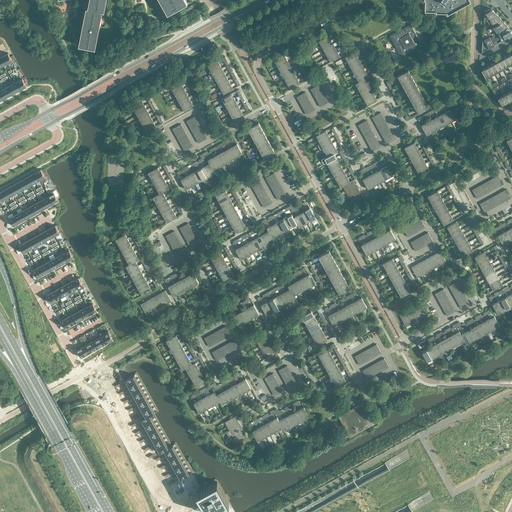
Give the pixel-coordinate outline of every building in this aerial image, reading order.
[(187,4),(184,0),(90,0),(89,8),(87,8),(80,45),(87,47),(94,48),(102,11),(103,11),(105,0),(160,0),(168,14),(178,8),(187,4)] [(484,20),(496,13),(492,9),(491,9),(491,8),(484,10),(484,11),(485,11),(486,12),(484,13),(484,20)] [(489,23),(499,17),(496,13),(484,20),(484,22),(487,20),(489,23)] [(493,27),(503,21),(499,17),(489,23),(490,25),(492,23),(493,27)] [(496,31),(507,25),(503,21),(493,27),(496,31)] [(423,46),(418,37),(416,33),(410,24),(389,36),(402,58),(423,46)] [(501,35),(511,29),(507,25),(496,31),(496,32),(499,30),(501,35)] [(504,40),(511,35),(511,31),(511,29),(501,35),(504,40)] [(322,45),(331,40),(328,36),(329,35),(319,41),(322,45)] [(494,45),(489,37),(482,40),(482,52),(489,48),(494,45)] [(324,49),(333,44),(331,40),(322,45),(324,49)] [(326,53),(335,48),(333,44),(324,49),(326,53)] [(328,57),(337,52),(335,48),(326,53),(328,57)] [(348,61),(357,56),(355,52),(355,51),(345,57),(346,57),(348,61)] [(330,62),(340,56),(337,52),(328,57),(331,61),(330,61),(330,62)] [(8,53),(3,56),(7,63),(8,64),(13,62),(12,60),(10,57),(8,53)] [(277,63),(286,58),(284,54),(274,59),(274,60),(275,59),(277,63)] [(350,65),(359,60),(357,56),(348,61),(350,65)] [(511,64),(507,56),(503,58),(507,67),(511,64)] [(279,68),(288,63),(286,58),(277,63),(279,68)] [(507,67),(503,58),(499,60),(503,69),(507,67)] [(210,69),(219,64),(217,60),(218,60),(217,59),(207,65),(208,65),(210,69)] [(352,69),(361,64),(359,60),(350,65),(352,69)] [(503,69),(499,60),(494,63),(499,71),(503,69)] [(281,72),(290,67),(288,63),(279,68),(281,72)] [(499,71),(494,63),(490,65),(495,74),(499,71)] [(212,73),(222,68),(219,64),(210,69),(212,73)] [(355,73),(364,68),(361,64),(352,69),(355,73)] [(495,74),(490,65),(486,67),(491,76),(495,74)] [(284,76),(293,71),(290,67),(281,72),(284,76)] [(491,76),(486,67),(481,70),(486,78),(491,76)] [(215,77),(224,72),(222,68),(212,73),(215,77)] [(357,77),(366,72),(364,68),(355,73),(357,77)] [(400,80),(410,74),(408,70),(409,70),(408,70),(397,76),(398,76),(400,80)] [(286,80),(295,75),(293,71),(284,76),(286,80)] [(217,81),(226,76),(224,72),(215,77),(217,81)] [(365,78),(369,77),(369,76),(368,76),(366,72),(357,77),(359,82),(365,79),(365,78)] [(403,84),(413,78),(410,74),(400,80),(403,84)] [(288,84),(297,79),(295,75),(286,80),(288,84)] [(219,85),(228,80),(226,76),(217,81),(219,85)] [(22,78),(17,81),(22,89),(26,86),(24,82),(22,78)] [(405,88),(415,83),(413,78),(403,84),(405,88)] [(290,89),(300,83),(297,79),(288,84),(290,88),(290,89)] [(367,83),(365,79),(359,82),(355,84),(356,84),(358,88),(367,83)] [(173,90),(182,85),(180,80),(170,85),(170,86),(171,86),(173,90)] [(222,89),(231,84),(228,80),(219,85),(222,89)] [(22,89),(17,81),(13,83),(17,91),(22,89)] [(17,91),(13,83),(8,86),(13,94),(17,91)] [(360,92),(370,87),(367,83),(358,88),(360,92)] [(407,92),(417,87),(415,83),(405,88),(407,92)] [(224,94),(234,88),(233,88),(231,84),(222,89),(224,93),(223,94),(224,94)] [(320,107),(329,102),(319,84),(310,89),(320,107)] [(175,94),(184,89),(182,85),(173,90),(175,94)] [(13,94),(8,86),(4,88),(8,96),(13,94)] [(363,96),(372,91),(370,87),(360,92),(363,96)] [(409,96),(419,91),(417,87),(407,92),(409,96)] [(8,96),(4,88),(0,90),(0,91),(4,99),(8,96)] [(177,98),(186,93),(184,89),(175,94),(177,98)] [(365,100),(374,95),(372,91),(363,96),(365,100)] [(412,100),(422,95),(419,91),(409,96),(412,100)] [(306,115),(315,110),(305,92),(296,97),(306,115)] [(180,102),(189,97),(186,93),(177,98),(180,102)] [(225,103),(234,98),(231,93),(232,93),(222,98),(222,99),(222,98),(225,103)] [(511,102),(507,93),(502,96),(507,104),(511,102)] [(367,105),(377,99),(376,99),(374,95),(365,100),(367,104),(367,105)] [(414,104),(424,99),(422,95),(412,100),(414,104)] [(507,104),(502,96),(498,98),(503,107),(507,104)] [(182,106),(191,101),(189,97),(180,102),(182,106)] [(227,107),(236,102),(234,98),(225,103),(227,107)] [(416,109),(426,103),(424,99),(414,104),(416,109)] [(135,110),(144,105),(142,101),(143,101),(142,101),(132,106),(133,107),(133,106),(135,110)] [(184,111),(194,105),(193,105),(191,101),(182,106),(184,110),(184,111)] [(229,111),(238,106),(236,102),(227,107),(229,111)] [(418,113),(429,107),(426,103),(416,109),(418,113)] [(137,114),(147,109),(144,105),(135,110),(137,114)] [(231,115),(240,110),(238,106),(229,111),(231,115)] [(140,119),(149,114),(147,109),(137,114),(140,119)] [(456,119),(450,109),(450,110),(446,112),(451,121),(455,119),(456,119)] [(233,119),(243,114),(240,110),(231,115),(234,119),(233,119)] [(381,112),(372,117),(386,143),(395,139),(381,112)] [(451,121),(446,112),(442,114),(447,123),(451,121)] [(142,123),(151,118),(149,114),(140,119),(142,123)] [(447,123),(442,114),(438,116),(443,126),(447,123)] [(195,116),(186,121),(198,143),(207,138),(195,116)] [(443,126),(438,116),(434,119),(439,128),(443,126)] [(144,127),(153,122),(151,118),(142,123),(144,127)] [(439,128),(434,119),(430,121),(435,130),(439,128)] [(367,120),(358,125),(373,151),(381,147),(367,120)] [(435,130),(430,121),(426,123),(431,132),(435,130)] [(146,131),(156,126),(153,122),(144,127),(147,131),(146,131)] [(251,132),(261,127),(258,123),(259,123),(259,122),(248,128),(248,129),(248,128),(251,132)] [(431,132),(426,123),(422,126),(422,125),(421,125),(427,135),(431,132)] [(181,124),(172,128),(184,151),(193,146),(181,124)] [(253,136),(263,131),(261,127),(251,132),(253,136)] [(319,140),(328,135),(326,131),(326,130),(316,135),(316,136),(317,136),(319,140)] [(255,141),(265,135),(263,131),(253,136),(255,141)] [(257,145),(267,139),(265,135),(255,141),(257,145)] [(321,144),(330,139),(328,135),(319,140),(321,144)] [(260,149),(270,143),(267,139),(257,145),(260,149)] [(323,148),(332,143),(330,139),(321,144),(323,148)] [(407,152),(416,147),(414,143),(415,142),(414,142),(404,148),(405,148),(407,152)] [(262,153),(272,147),(270,143),(260,149),(262,153)] [(326,152),(335,147),(332,143),(323,148),(326,152)] [(242,154),(240,149),(237,144),(233,147),(238,156),(242,153),(242,154)] [(238,156),(233,147),(229,149),(234,158),(238,156)] [(264,158),(275,151),(274,151),(272,147),(262,153),(264,157),(264,158)] [(334,153),(338,151),(337,151),(335,147),(326,152),(328,156),(334,153)] [(410,156),(419,151),(416,147),(407,152),(410,156)] [(234,158),(229,149),(225,151),(230,160),(234,158)] [(230,160),(225,151),(220,153),(226,163),(230,160)] [(412,160),(421,155),(419,151),(410,156),(412,160)] [(368,158),(365,152),(360,155),(363,161),(368,158)] [(226,163),(220,153),(216,156),(221,165),(226,163)] [(336,157),(334,153),(328,156),(327,156),(328,156),(324,158),(325,158),(327,162),(336,157)] [(414,164),(423,159),(421,155),(412,160),(414,164)] [(221,165),(216,156),(212,158),(217,167),(221,165)] [(329,166),(338,161),(336,157),(327,162),(329,166)] [(217,167),(212,158),(208,160),(210,163),(209,163),(210,164),(213,169),(217,167)] [(416,168),(425,163),(423,159),(414,164),(416,168)] [(332,170),(341,165),(338,161),(329,166),(332,170)] [(418,173),(428,167),(425,163),(416,168),(419,172),(418,172),(418,173)] [(210,164),(206,166),(211,175),(215,173),(213,170),(213,169),(210,164)] [(334,174),(343,169),(341,165),(332,170),(334,174)] [(393,175),(388,165),(387,165),(388,166),(384,168),(389,177),(393,175)] [(211,175),(206,166),(202,168),(207,177),(211,175)] [(151,177),(160,172),(158,168),(158,167),(148,173),(151,177)] [(207,177),(202,168),(197,170),(202,180),(207,177)] [(389,177),(384,168),(379,170),(385,179),(389,177)] [(41,169),(36,172),(40,180),(42,182),(47,180),(41,169)] [(336,179),(345,173),(343,169),(334,174),(336,179)] [(202,180),(197,170),(193,173),(198,182),(202,180)] [(385,179),(379,170),(375,172),(380,182),(385,179)] [(36,182),(40,180),(36,172),(32,174),(36,182)] [(153,181),(162,176),(160,172),(151,177),(153,181)] [(380,182),(375,172),(371,175),(376,184),(380,182)] [(198,182),(193,173),(189,175),(194,184),(198,182)] [(274,173),(266,177),(278,200),(286,195),(274,173)] [(338,183),(347,178),(345,173),(336,179),(338,183)] [(32,174),(27,177),(31,185),(36,182),(32,174)] [(194,184),(189,175),(185,177),(190,186),(194,184)] [(376,184),(371,175),(367,177),(372,186),(376,184)] [(503,184),(498,175),(472,190),(477,198),(503,184)] [(155,185),(164,180),(162,176),(153,181),(155,185)] [(27,177),(23,179),(27,187),(31,185),(27,177)] [(190,186),(185,177),(181,180),(181,179),(186,189),(190,186)] [(372,186),(367,177),(363,179),(368,189),(368,188),(372,186)] [(350,182),(347,178),(338,183),(341,187),(340,187),(343,186),(343,185),(350,182)] [(23,179),(18,182),(22,189),(27,187),(23,179)] [(158,189),(167,184),(164,180),(155,185),(158,189)] [(260,180),(251,185),(264,207),(272,203),(260,180)] [(345,190),(355,184),(353,180),(354,180),(353,180),(350,181),(350,182),(343,185),(343,186),(345,190)] [(18,182),(14,184),(18,192),(22,189),(18,182)] [(14,184),(9,187),(14,194),(18,192),(14,184)] [(163,192),(170,188),(169,188),(167,184),(158,189),(160,193),(162,192),(163,192)] [(348,194),(358,188),(355,184),(345,190),(348,194)] [(9,187),(5,189),(9,197),(14,194),(9,187)] [(350,198),(360,192),(358,188),(348,194),(350,198)] [(5,189),(0,192),(5,199),(9,197),(5,189)] [(511,198),(506,189),(480,204),(484,212),(511,198)] [(218,199),(227,194),(225,190),(226,190),(225,190),(216,195),(216,196),(216,195),(218,199)] [(430,200),(440,195),(437,191),(438,191),(438,190),(428,196),(430,200)] [(49,195),(54,203),(58,201),(53,192),(49,195)] [(165,196),(163,192),(162,192),(160,193),(159,193),(153,197),(156,201),(165,196)] [(352,202),(362,197),(360,192),(350,198),(352,202)] [(221,204),(230,199),(227,194),(218,199),(221,204)] [(45,198),(49,206),(54,203),(49,195),(49,196),(45,198)] [(433,204),(442,199),(440,195),(430,200),(433,204)] [(158,205),(167,200),(165,196),(156,201),(158,205)] [(354,207),(365,201),(365,200),(364,201),(362,197),(352,202),(354,206),(354,207)] [(40,201),(45,208),(49,206),(45,198),(40,201)] [(223,208),(232,203),(230,199),(221,204),(223,208)] [(435,208),(444,203),(442,199),(433,204),(435,208)] [(160,209),(169,204),(167,200),(158,205),(160,209)] [(36,203),(40,211),(45,208),(40,201),(36,203)] [(31,206),(36,213),(40,211),(36,203),(31,206)] [(225,212),(234,207),(232,203),(223,208),(225,212)] [(437,212),(446,207),(444,203),(435,208),(437,212)] [(162,213),(172,208),(169,204),(160,209),(162,213)] [(27,208),(31,216),(36,213),(31,206),(27,208)] [(227,216),(237,211),(234,207),(225,212),(227,216)] [(440,216),(449,211),(446,207),(437,212),(440,216)] [(22,211),(27,218),(31,216),(27,208),(22,211)] [(165,218),(174,213),(172,208),(162,213),(165,218)] [(316,218),(310,208),(310,209),(306,211),(311,220),(315,218),(316,218)] [(18,213),(22,221),(27,218),(22,211),(18,213)] [(230,220),(239,215),(237,211),(227,216),(230,220)] [(311,220),(306,211),(302,213),(307,222),(311,220)] [(442,220),(451,215),(449,211),(440,216),(442,220)] [(14,216),(18,223),(22,221),(18,213),(14,216)] [(167,222),(177,217),(177,216),(176,217),(174,213),(165,218),(167,222)] [(307,222),(302,213),(298,215),(303,225),(307,222)] [(297,223),(294,218),(294,217),(292,214),(291,214),(292,215),(288,217),(293,226),(297,224),(297,223)] [(232,224),(241,219),(239,215),(230,220),(232,224)] [(303,225),(298,215),(294,218),(297,223),(297,224),(299,227),(303,225)] [(444,225),(454,220),(454,219),(453,219),(451,215),(442,220),(444,225)] [(9,218),(13,226),(18,223),(14,216),(9,218)] [(293,226),(288,217),(284,219),(289,228),(293,226)] [(402,228),(407,237),(425,227),(420,218),(402,228)] [(234,228),(243,223),(241,219),(232,224),(234,228)] [(289,228),(284,219),(279,221),(284,230),(289,228)] [(284,230),(279,221),(275,224),(280,233),(284,230)] [(450,231),(459,226),(457,222),(457,221),(447,227),(448,227),(450,231)] [(188,223),(179,228),(192,250),(200,245),(188,223)] [(236,233),(246,227),(243,223),(234,228),(237,232),(236,232),(236,233)] [(280,233),(275,224),(271,226),(276,235),(280,233)] [(50,228),(55,235),(60,233),(55,225),(50,228)] [(276,235),(271,226),(267,228),(268,231),(269,232),(272,237),(276,235)] [(452,235),(461,230),(459,226),(450,231),(452,235)] [(46,230),(50,238),(55,235),(50,228),(46,230)] [(396,239),(393,235),(390,229),(390,230),(386,232),(391,241),(395,239),(396,239)] [(42,233),(46,240),(50,238),(46,230),(42,233)] [(454,239),(464,234),(461,230),(452,235),(454,239)] [(174,231),(165,236),(178,258),(186,253),(174,231)] [(511,240),(506,231),(502,234),(507,243),(511,240)] [(269,232),(265,234),(270,243),(274,241),(272,238),(272,237),(269,232)] [(391,241),(386,232),(382,234),(387,243),(391,241)] [(410,242),(415,251),(433,241),(428,232),(410,242)] [(37,235),(41,243),(46,240),(42,233),(37,235)] [(118,243),(127,238),(125,234),(115,239),(116,240),(116,239),(118,243)] [(270,243),(265,234),(261,236),(266,245),(270,243)] [(387,243),(382,234),(378,236),(383,246),(387,243)] [(457,243),(466,238),(464,234),(454,239),(457,243)] [(507,243),(502,234),(498,236),(498,235),(503,245),(507,243)] [(33,238),(37,245),(41,243),(37,235),(33,238)] [(266,245),(261,236),(256,238),(261,247),(266,245)] [(383,246),(378,236),(374,239),(379,248),(383,246)] [(28,240),(32,248),(37,245),(33,238),(28,240)] [(120,248),(130,242),(127,238),(118,243),(120,248)] [(158,238),(157,238),(153,240),(157,246),(162,244),(158,238)] [(261,247),(256,238),(252,241),(257,250),(261,247)] [(459,247),(468,242),(466,238),(457,243),(459,247)] [(379,248),(374,239),(370,241),(375,250),(379,248)] [(24,243),(28,250),(32,248),(28,240),(24,243)] [(257,250),(252,241),(248,243),(253,252),(257,250)] [(375,250),(370,241),(366,243),(371,252),(375,250)] [(123,252),(132,247),(130,242),(120,248),(123,252)] [(461,251),(470,246),(468,242),(459,247),(461,251)] [(19,245),(23,253),(28,250),(24,243),(19,245)] [(253,252),(248,243),(244,245),(249,254),(253,252)] [(371,252),(366,243),(362,245),(361,245),(366,255),(367,255),(371,252)] [(249,254),(244,245),(240,247),(245,257),(249,254)] [(463,256),(473,250),(470,246),(461,251),(463,255),(463,256)] [(125,256),(134,251),(132,247),(123,252),(125,256)] [(245,257),(240,247),(236,250),(236,249),(235,249),(241,259),(245,257)] [(64,253),(68,260),(73,258),(68,249),(64,252),(64,253)] [(212,259),(222,254),(219,250),(220,250),(210,255),(210,256),(210,255),(212,259)] [(321,260),(331,255),(329,251),(330,250),(329,250),(318,256),(319,257),(319,256),(321,260)] [(411,256),(408,250),(407,250),(403,252),(406,258),(411,256)] [(127,260),(136,255),(134,251),(125,256),(127,260)] [(446,262),(440,251),(436,254),(442,264),(446,261),(446,262)] [(477,261),(487,256),(484,252),(485,252),(485,251),(475,257),(477,261)] [(68,260),(64,253),(60,255),(64,263),(68,260)] [(215,263),(224,258),(222,254),(212,259),(215,263)] [(442,264),(436,254),(432,256),(438,266),(442,264)] [(55,258),(60,265),(64,263),(60,255),(55,258)] [(136,261),(139,259),(136,255),(127,260),(130,264),(135,261),(136,261)] [(324,264),(334,259),(331,255),(321,260),(324,264)] [(438,266),(432,256),(428,258),(434,268),(438,266)] [(480,265),(489,260),(487,256),(477,261),(480,265)] [(51,260),(55,268),(60,265),(55,258),(51,260)] [(217,268),(226,263),(224,258),(215,263),(217,268)] [(385,268),(395,263),(392,259),(393,259),(393,258),(383,264),(385,268)] [(434,268),(428,258),(424,260),(429,270),(434,268)] [(326,269),(336,263),(334,259),(324,264),(326,269)] [(46,262),(51,270),(55,268),(51,260),(46,262)] [(429,270),(424,260),(420,263),(425,273),(429,270)] [(482,269),(491,264),(489,260),(480,265),(482,269)] [(138,265),(136,261),(135,261),(130,264),(129,264),(126,266),(129,270),(138,265)] [(42,265),(46,273),(51,270),(46,262),(42,265)] [(219,272),(228,267),(226,263),(217,268),(219,272)] [(328,273),(338,267),(336,263),(326,269),(328,273)] [(388,272),(397,267),(395,263),(385,268),(388,272)] [(425,273),(420,263),(416,265),(421,275),(425,273)] [(484,273),(493,268),(491,264),(482,269),(484,273)] [(37,267),(42,275),(46,273),(42,265),(37,267)] [(131,274),(140,269),(138,265),(129,270),(131,274)] [(421,275),(416,265),(412,267),(411,267),(417,278),(417,277),(421,275)] [(33,270),(37,278),(42,275),(37,267),(33,270)] [(222,276),(231,271),(228,267),(219,272),(222,276)] [(330,277),(340,271),(338,267),(328,273),(330,277)] [(390,276),(399,271),(397,267),(388,272),(390,276)] [(487,277),(496,272),(493,268),(484,273),(487,277)] [(133,278),(142,273),(140,269),(131,274),(133,278)] [(224,280),(234,275),(233,275),(231,271),(222,276),(224,280),(223,280),(224,280)] [(333,281),(343,275),(340,271),(330,277),(333,281)] [(392,280),(401,275),(399,271),(390,276),(392,280)] [(489,281),(498,276),(496,272),(487,277),(489,281)] [(135,282),(145,277),(142,273),(133,278),(135,282)] [(199,283),(193,273),(189,276),(194,285),(198,282),(198,283),(199,283)] [(314,284),(309,274),(309,275),(305,277),(310,286),(314,284)] [(335,285),(345,279),(343,275),(333,281),(335,285)] [(395,284),(404,279),(401,275),(392,280),(395,284)] [(194,285),(189,276),(185,278),(190,287),(194,285)] [(491,286),(500,281),(498,276),(489,281),(491,286)] [(78,277),(74,280),(78,288),(78,289),(79,290),(84,288),(78,277)] [(138,287),(147,282),(145,277),(135,282),(138,287)] [(310,286),(305,277),(301,279),(306,288),(310,286)] [(190,287),(185,278),(181,280),(186,289),(190,287)] [(306,288),(301,279),(297,281),(302,291),(306,288)] [(337,289),(347,284),(345,279),(335,285),(337,289)] [(397,288),(406,283),(404,279),(395,284),(397,288)] [(74,280),(69,282),(73,290),(74,291),(78,289),(78,288),(74,280)] [(186,289),(181,280),(177,282),(182,291),(186,289)] [(302,291),(297,281),(292,284),(298,293),(302,291)] [(457,281),(449,286),(461,308),(469,303),(457,281)] [(493,290),(503,285),(503,284),(502,285),(500,281),(491,286),(493,290)] [(69,282),(65,285),(69,293),(70,294),(69,294),(70,295),(75,292),(74,291),(73,290),(69,282)] [(140,291),(149,286),(147,282),(138,287),(140,291)] [(182,291),(177,282),(173,285),(178,294),(182,291)] [(399,292),(408,287),(406,283),(397,288),(399,292)] [(298,293),(292,284),(288,286),(290,289),(293,295),(298,293)] [(339,294),(350,288),(350,287),(349,288),(347,284),(337,289),(339,293),(339,294)] [(65,285),(60,287),(64,295),(65,296),(69,294),(70,294),(69,293),(65,285)] [(178,294),(173,285),(169,287),(168,286),(168,287),(174,297),(174,296),(178,294)] [(142,295),(152,290),(152,289),(151,290),(149,286),(140,291),(142,295)] [(60,287),(56,290),(60,298),(60,299),(61,299),(65,296),(64,295),(60,287)] [(401,297),(411,292),(411,291),(410,292),(408,287),(399,292),(401,297)] [(293,295),(290,289),(286,292),(291,301),(295,299),(294,296),(293,295)] [(443,289),(434,294),(447,316),(455,311),(443,289)] [(56,290),(51,292),(56,300),(60,298),(56,290)] [(171,301),(168,294),(165,290),(165,291),(157,295),(160,300),(164,298),(167,303),(171,301)] [(47,295),(51,303),(52,305),(57,302),(56,300),(51,292),(47,295)] [(291,301),(286,292),(282,294),(287,303),(291,301)] [(287,303),(282,294),(278,296),(283,305),(287,303)] [(430,300),(426,294),(421,297),(425,303),(430,300)] [(167,303),(164,298),(160,300),(157,295),(153,298),(159,308),(167,303)] [(283,305),(278,296),(274,299),(279,308),(283,305)] [(367,307),(361,297),(361,298),(357,300),(362,309),(366,307),(367,308),(367,307)] [(159,308),(153,298),(149,300),(155,310),(159,308)] [(510,307),(505,298),(501,300),(506,309),(510,307)] [(279,308),(274,299),(269,301),(274,310),(279,308)] [(87,305),(92,313),(97,311),(91,300),(86,303),(87,305)] [(155,310),(149,300),(145,302),(150,312),(155,310)] [(362,309),(357,300),(353,302),(358,312),(362,309)] [(506,309),(501,300),(497,302),(502,311),(506,309)] [(274,310),(269,301),(265,303),(270,312),(274,310)] [(150,312),(145,302),(141,304),(140,304),(146,315),(147,315),(146,314),(150,312)] [(358,312),(353,302),(349,305),(354,314),(358,312)] [(502,311),(497,302),(493,304),(492,304),(498,314),(502,311)] [(270,312),(265,303),(261,305),(266,315),(267,315),(266,314),(270,312)] [(427,315),(421,304),(421,305),(417,307),(422,317),(426,315),(427,315)] [(83,308),(88,316),(92,313),(87,305),(83,307),(83,308)] [(259,315),(254,305),(253,305),(254,305),(250,307),(255,317),(259,314),(259,315)] [(354,314),(349,305),(345,307),(350,316),(354,314)] [(255,317),(250,307),(245,310),(250,319),(255,317)] [(350,316),(345,307),(341,309),(346,318),(350,316)] [(422,317),(417,307),(413,309),(418,319),(422,317)] [(74,313),(79,321),(83,318),(79,311),(79,310),(78,308),(73,311),(74,312),(74,313)] [(79,311),(83,318),(88,316),(83,308),(79,310),(79,311)] [(346,318),(341,309),(337,312),(342,321),(346,318)] [(418,319),(413,309),(409,312),(414,322),(418,319)] [(250,319),(245,310),(241,312),(246,321),(250,319)] [(304,320),(313,315),(311,311),(312,311),(311,310),(301,316),(302,316),(304,320)] [(70,315),(74,323),(79,321),(74,313),(74,312),(69,315),(70,316),(70,315)] [(246,321),(241,312),(237,314),(242,323),(246,321)] [(342,321),(337,312),(333,314),(338,323),(342,321)] [(414,322),(409,312),(405,314),(410,324),(414,322)] [(242,323),(237,314),(233,316),(238,326),(239,326),(238,326),(242,323)] [(338,323),(333,314),(329,316),(328,316),(334,326),(334,325),(338,323)] [(410,324),(405,314),(401,316),(400,316),(406,327),(406,326),(410,324)] [(65,318),(70,326),(74,323),(70,315),(70,316),(65,318)] [(307,324),(316,319),(313,315),(304,320),(307,324)] [(500,326),(494,316),(490,319),(495,328),(499,326),(500,326)] [(61,321),(65,328),(70,326),(65,318),(61,321)] [(309,328),(318,323),(316,319),(307,324),(309,328)] [(495,328),(490,319),(486,321),(491,330),(495,328)] [(491,330),(486,321),(482,323),(487,332),(491,330)] [(311,332),(320,327),(318,323),(309,328),(311,332)] [(487,332),(482,323),(478,326),(483,335),(487,332)] [(204,338),(209,347),(231,334),(226,326),(204,338)] [(483,335),(478,326),(474,328),(479,337),(483,335)] [(313,336),(322,331),(320,327),(311,332),(313,336)] [(479,337),(474,328),(470,330),(475,339),(479,337)] [(475,339),(470,330),(465,332),(470,341),(475,339)] [(104,335),(108,342),(113,340),(108,331),(103,334),(104,335)] [(316,341),(325,336),(322,331),(313,336),(316,341)] [(465,340),(461,335),(461,334),(459,331),(455,334),(460,343),(464,341),(465,340)] [(258,342),(268,336),(265,332),(266,332),(255,338),(258,342)] [(470,341),(465,332),(461,335),(465,340),(464,341),(465,341),(466,344),(467,344),(466,344),(470,341)] [(460,343),(455,334),(451,336),(456,345),(460,343)] [(94,337),(99,347),(104,345),(99,337),(100,337),(98,335),(94,337)] [(108,342),(104,335),(100,337),(99,337),(104,345),(108,342)] [(169,345),(178,340),(176,336),(176,335),(166,341),(167,341),(169,345)] [(260,346),(270,340),(268,336),(258,342),(260,346)] [(318,345),(328,340),(327,339),(327,340),(325,336),(316,341),(318,345),(317,345),(318,345)] [(456,345),(451,336),(447,338),(452,347),(456,345)] [(89,340),(95,350),(99,347),(94,337),(89,340)] [(452,347),(447,338),(443,341),(448,350),(452,347)] [(85,342),(90,352),(95,350),(89,340),(85,342)] [(171,349),(180,344),(178,340),(169,345),(171,349)] [(212,352),(216,361),(239,348),(234,340),(212,352)] [(262,350),(272,344),(270,340),(260,346),(262,350)] [(448,350),(443,341),(439,343),(444,352),(448,350)] [(80,345),(86,355),(90,352),(85,342),(80,345)] [(444,352),(439,343),(435,345),(440,354),(444,352)] [(174,353),(183,348),(180,344),(171,349),(174,353)] [(272,355),(269,351),(274,348),(272,344),(262,350),(267,358),(272,355)] [(354,356),(359,365),(382,353),(377,344),(354,356)] [(76,347),(81,357),(86,355),(80,345),(76,347)] [(440,354),(435,345),(431,347),(436,356),(440,354)] [(320,356),(329,351),(327,347),(317,352),(317,353),(318,352),(320,356)] [(436,356),(431,347),(426,350),(431,359),(436,356)] [(176,357),(185,352),(183,348),(174,353),(176,357)] [(279,357),(277,353),(274,348),(269,351),(272,355),(267,358),(269,362),(268,362),(269,363),(280,357),(279,356),(279,357)] [(431,359),(426,350),(422,352),(422,351),(422,352),(427,362),(428,361),(427,361),(431,359)] [(322,361),(331,356),(329,351),(320,356),(322,361)] [(178,361),(187,356),(185,352),(176,357),(178,361)] [(180,365),(189,360),(187,356),(178,361),(180,365)] [(325,365),(334,360),(331,356),(322,361),(325,365)] [(301,364),(297,358),(293,360),(296,366),(300,364),(301,364)] [(362,370),(367,379),(389,367),(384,358),(362,370)] [(192,364),(189,360),(180,365),(183,369),(182,369),(182,370),(186,368),(186,367),(192,364)] [(327,369),(336,364),(334,360),(325,365),(327,369)] [(188,372),(197,367),(195,363),(196,362),(195,362),(192,364),(186,367),(186,368),(188,372)] [(329,373),(338,368),(336,364),(327,369),(329,373)] [(288,388),(297,383),(287,365),(278,370),(288,388)] [(191,376),(200,371),(197,367),(188,372),(191,376)] [(331,377),(341,372),(338,368),(329,373),(331,377)] [(193,380),(202,375),(200,371),(191,376),(193,380)] [(334,381),(343,376),(341,372),(331,377),(334,381)] [(274,396),(283,391),(273,373),(264,378),(274,396)] [(134,375),(125,380),(127,384),(137,379),(134,375)] [(195,384),(204,379),(202,375),(193,380),(195,384)] [(336,386),(346,380),(345,380),(343,376),(334,381),(336,385),(335,385),(336,386)] [(137,379),(127,384),(130,388),(139,383),(137,379)] [(197,389),(207,383),(206,383),(204,379),(195,384),(197,388),(197,389)] [(251,389),(245,379),(241,382),(246,391),(250,388),(251,389)] [(357,384),(355,381),(354,379),(346,383),(349,388),(357,384)] [(246,391),(241,382),(237,384),(242,393),(246,391)] [(139,383),(130,388),(132,392),(141,387),(139,383)] [(242,393),(237,384),(233,386),(238,395),(242,393)] [(238,395),(233,386),(229,388),(234,397),(238,395)] [(141,387),(132,392),(134,396),(143,391),(141,387)] [(234,397),(229,388),(225,391),(230,400),(234,397)] [(143,391),(134,396),(137,401),(146,396),(143,391)] [(220,401),(217,395),(216,395),(215,391),(214,392),(215,392),(211,394),(216,403),(220,401)] [(230,400),(225,391),(221,393),(226,402),(230,400)] [(221,393),(217,395),(220,401),(220,402),(222,405),(222,404),(226,402),(221,393)] [(216,403),(211,394),(206,397),(211,406),(216,403)] [(268,401),(265,394),(260,397),(264,403),(268,401)] [(146,396),(137,401),(139,405),(148,400),(146,396)] [(211,406),(206,397),(202,399),(207,408),(211,406)] [(207,408),(202,399),(198,401),(203,410),(207,408)] [(148,400),(139,405),(141,409),(150,404),(148,400)] [(203,410),(198,401),(194,403),(199,413),(199,412),(203,410)] [(150,404),(141,409),(143,413),(152,408),(150,404)] [(372,424),(366,413),(366,412),(363,414),(361,411),(358,406),(346,413),(339,416),(342,422),(343,422),(345,425),(351,434),(357,431),(364,427),(365,428),(370,426),(372,424)] [(309,417),(304,407),(300,410),(305,419),(309,416),(309,417)] [(152,408),(143,413),(146,417),(151,414),(151,415),(153,413),(155,412),(152,408)] [(305,419),(300,410),(296,412),(301,421),(305,419)] [(301,421),(296,412),(292,414),(297,423),(301,421)] [(146,417),(141,419),(144,424),(153,418),(151,415),(151,414),(146,417)] [(297,423),(292,414),(287,417),(292,426),(297,423)] [(228,426),(238,421),(235,417),(236,416),(225,422),(228,426)] [(282,427),(279,421),(277,417),(277,418),(273,420),(278,429),(282,427)] [(292,426),(287,417),(283,419),(288,428),(292,426)] [(153,418),(144,424),(146,428),(155,423),(153,418)] [(288,428),(283,419),(279,421),(282,427),(284,431),(285,431),(284,430),(288,428)] [(278,429),(273,420),(269,422),(274,431),(278,429)] [(230,430),(240,425),(238,421),(228,426),(230,430)] [(274,431),(269,422),(265,425),(270,434),(274,431)] [(155,423),(146,428),(148,432),(157,427),(155,423)] [(239,436),(237,432),(242,429),(240,425),(230,430),(234,438),(239,436)] [(270,434),(265,425),(261,427),(266,436),(270,434)] [(157,427),(148,432),(150,436),(160,431),(157,427)] [(266,436),(261,427),(257,429),(262,438),(266,436)] [(247,437),(244,433),(242,429),(237,432),(239,436),(234,438),(237,442),(236,443),(247,437)] [(262,438),(257,429),(253,432),(252,431),(258,441),(262,438)] [(160,431),(150,436),(153,440),(162,435),(160,431)] [(162,435),(153,440),(155,444),(164,439),(162,435)] [(164,439),(155,444),(157,448),(166,443),(164,439)] [(166,443),(157,448),(160,453),(164,450),(169,447),(166,443)] [(169,447),(164,450),(166,454),(175,449),(173,445),(171,446),(169,447)] [(175,449),(166,454),(168,458),(178,453),(175,449)] [(386,462),(390,469),(412,457),(408,450),(386,462)] [(178,453),(168,458),(171,462),(180,457),(178,453)] [(180,457),(171,462),(173,466),(182,461),(180,457)] [(182,461),(173,466),(175,470),(184,465),(182,461)] [(184,465),(175,470),(178,475),(187,469),(184,465)] [(187,469),(178,475),(180,479),(189,474),(187,469)] [(204,489),(196,493),(206,511),(211,511),(229,503),(228,500),(224,494),(217,481),(212,484),(209,485),(204,489)] [(431,491),(408,504),(412,511),(434,498),(431,491)]
